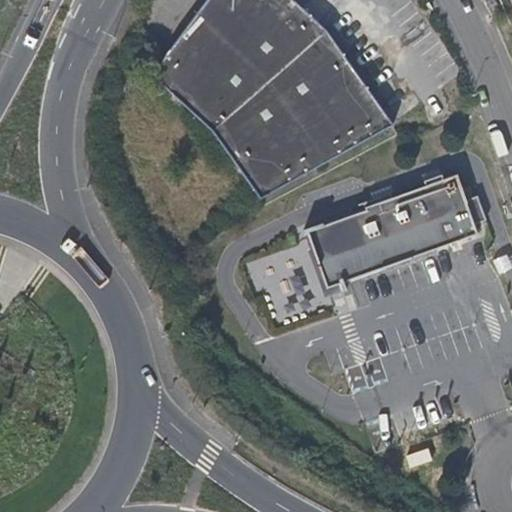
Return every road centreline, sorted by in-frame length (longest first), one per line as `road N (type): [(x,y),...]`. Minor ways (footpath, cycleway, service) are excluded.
road 1 (primary): [(71,252),(54,141),(69,70),(101,0)]
road 2 (primary): [(288,511),(206,457),(132,381)]
road 3 (residential): [(511,140),(454,0)]
road 4 (primary): [(132,381),(116,313),(71,252)]
road 5 (primary): [(83,511),(118,458),(132,381)]
